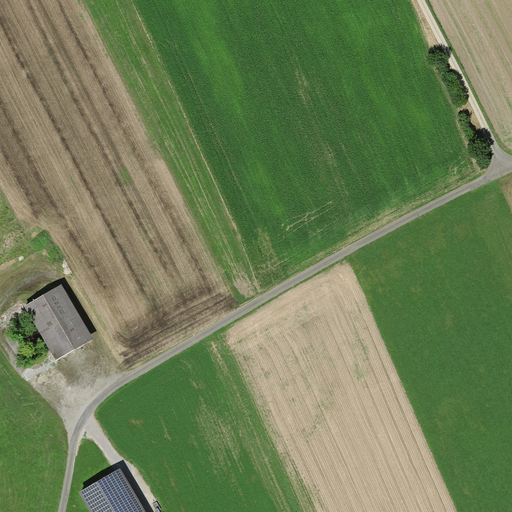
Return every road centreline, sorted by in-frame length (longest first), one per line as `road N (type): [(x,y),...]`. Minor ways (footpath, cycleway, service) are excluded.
road 1 (unclassified): [(60,511),(69,444),(100,393),(357,243),(511,166)]
road 2 (track): [(501,170),(419,0)]
road 3 (track): [(0,296),(49,271),(66,286),(120,380)]
road 4 (track): [(77,422),(31,384),(0,331)]
